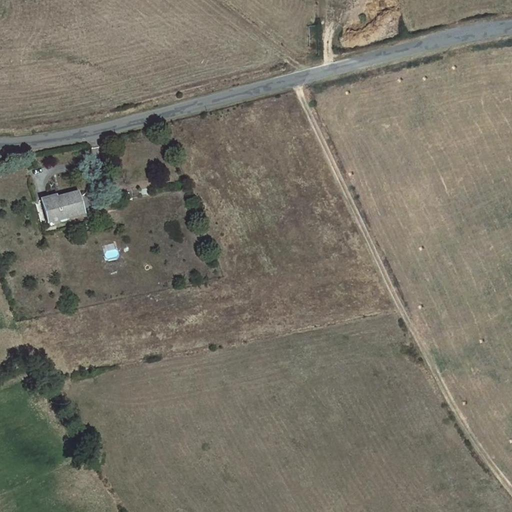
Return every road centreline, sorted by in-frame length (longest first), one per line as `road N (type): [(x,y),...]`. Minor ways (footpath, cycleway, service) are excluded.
road 1 (unclassified): [(511,28),(50,140),(0,143)]
road 2 (track): [(511,499),(477,457),(401,321),(295,80)]
